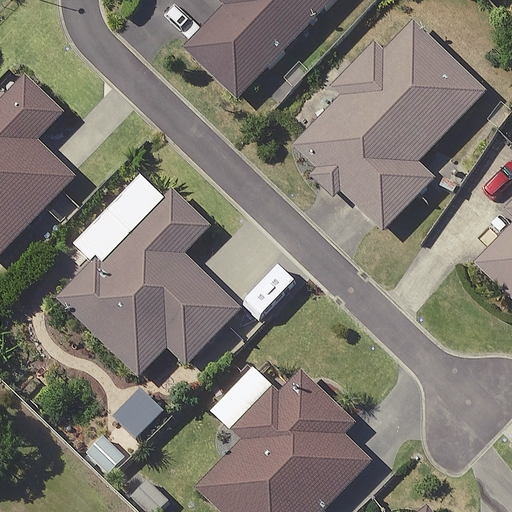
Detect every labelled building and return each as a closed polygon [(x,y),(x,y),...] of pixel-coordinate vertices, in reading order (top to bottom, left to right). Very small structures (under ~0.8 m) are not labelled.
[(217,0),(232,13),(191,58),(242,104),(334,0),(217,0)] [(435,185),(452,200),(478,172),(471,165),(511,120),(511,119),(419,34),(392,64),(366,40),(328,83),(350,103),(301,157),(388,236),(435,185)] [(72,119),(31,79),(0,111),(0,266),(78,186),(41,150),(72,119)] [(164,218),(137,193),(88,245),(109,265),(66,309),(146,385),(175,354),(206,384),(238,350),(226,338),(246,317),(192,264),(218,237),(180,201),(164,218)] [(511,202),(506,208),(511,214),(511,240),(482,272),(511,301),(511,202)] [(290,393),(267,370),(220,417),(252,448),(204,496),(220,511),(330,511),(373,469),(337,434),(350,422),(306,377),(290,393)]
